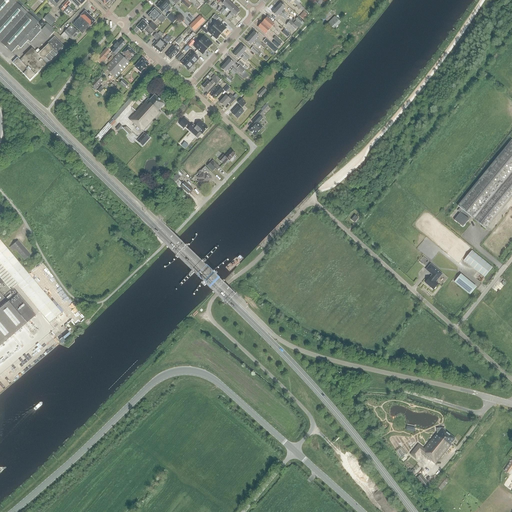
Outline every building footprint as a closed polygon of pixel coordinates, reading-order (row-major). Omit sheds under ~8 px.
[(0,0),(0,41),(12,52),(18,45),(21,48),(28,40),(30,42),(40,31),(39,29),(40,28),(37,24),(38,22),(28,13),(29,11),(22,5),(21,7),(13,0),(0,0)] [(67,0),(62,6),(59,8),(62,11),(70,3),(67,0)] [(170,4),(165,0),(162,0),(156,6),(162,12),(170,4)] [(192,5),(186,0),(181,0),(181,1),(188,9),(192,5)] [(187,0),(197,9),(204,1),(203,0),(187,0)] [(227,8),(231,3),(227,0),(226,0),(222,4),(224,6),(222,8),(223,9),(225,10),(227,8)] [(236,8),(231,3),(227,8),(225,10),(227,12),(229,10),(231,12),(236,8)] [(287,18),(289,16),(285,13),(286,12),(284,10),(285,8),(280,4),(277,8),(281,13),(283,14),(287,18)] [(166,19),(162,15),(156,9),(155,9),(154,8),(148,16),(154,22),(157,19),(162,24),(166,19)] [(236,8),(231,12),(229,14),(231,16),(232,17),(234,15),(236,16),(240,12),(236,8)] [(285,20),(287,18),(283,14),(281,13),(277,8),(273,13),(277,17),(279,15),(281,17),(282,16),(285,20)] [(81,16),(73,25),(83,34),(91,26),(95,21),(85,11),(81,16)] [(51,26),(56,20),(48,13),(43,19),(51,26)] [(300,17),(305,21),(309,17),(304,13),(300,17)] [(167,17),(173,23),(176,20),(170,14),(167,17)] [(334,30),(341,22),(334,16),(327,23),(334,30)] [(296,20),(293,23),(299,28),(301,25),(300,24),(303,21),(299,17),(296,20)] [(267,18),(262,23),(270,30),(274,25),(267,18)] [(196,19),(189,26),(194,31),(201,24),(196,19)] [(143,20),(136,27),(141,32),(143,30),(150,36),(153,33),(154,31),(148,25),(143,20)] [(213,26),(221,34),(226,28),(221,23),(218,21),(213,26)] [(297,27),(290,21),(286,25),(293,32),(297,27)] [(151,23),(148,25),(154,31),(157,28),(151,23)] [(265,34),(270,30),(262,23),(258,27),(265,34)] [(55,31),(48,24),(42,29),(50,37),(55,31)] [(73,40),(79,33),(71,25),(64,32),(73,40)] [(213,26),(208,32),(216,39),(221,34),(213,26)] [(254,32),(250,37),(261,46),(262,44),(259,41),(259,40),(257,38),(259,36),(254,32)] [(160,38),(156,42),(153,46),(160,53),(172,39),(167,36),(163,41),(163,40),(160,38)] [(204,36),(199,42),(208,49),(213,44),(204,36)] [(273,39),(275,40),(280,45),(282,43),(275,36),(273,39)] [(20,60),(17,57),(13,62),(27,76),(31,80),(35,76),(58,54),(65,46),(55,37),(48,43),(49,44),(37,54),(32,48),(20,60)] [(254,45),(255,45),(259,48),(261,46),(250,37),(246,41),(251,46),(253,43),(254,45)] [(266,39),(263,42),(275,53),(278,49),(266,39)] [(119,44),(118,43),(114,47),(115,48),(110,54),(113,57),(126,44),(122,41),(119,44)] [(208,49),(199,42),(194,47),(203,55),(208,49)] [(174,46),(169,51),(170,51),(166,56),(170,60),(174,55),(175,56),(180,50),(180,48),(178,47),(176,46),(175,47),(174,46)] [(242,46),(237,50),(242,55),(244,57),(246,55),(244,53),(246,50),(242,46)] [(129,63),(128,62),(136,53),(129,47),(123,53),(126,56),(124,58),(119,53),(105,68),(116,78),(129,63)] [(253,47),(251,49),(259,57),(262,54),(253,47)] [(111,52),(107,48),(95,59),(100,64),(104,60),(105,61),(108,58),(107,56),(111,52)] [(244,57),(242,55),(237,50),(233,55),(238,59),(240,57),(242,59),(243,58),(244,57)] [(185,57),(194,64),(199,59),(190,51),(185,57)] [(194,64),(185,57),(180,63),(189,70),(194,64)] [(144,68),(145,69),(149,64),(142,59),(135,67),(140,72),(144,68)] [(229,60),(225,64),(226,65),(236,74),(237,72),(231,67),(234,64),(229,60)] [(236,74),(226,65),(225,64),(221,68),(226,73),(228,70),(234,76),(236,74)] [(105,81),(100,76),(99,76),(91,84),(96,89),(105,81)] [(217,76),(216,76),(213,80),(210,83),(208,81),(203,86),(207,91),(213,85),(212,85),(215,83),(216,84),(221,80),(217,76)] [(120,83),(125,88),(128,85),(123,80),(120,83)] [(217,98),(224,91),(221,88),(219,86),(217,88),(216,87),(211,93),(212,94),(210,96),(214,99),(216,97),(217,98)] [(261,97),(267,91),(264,88),(258,94),(261,97)] [(145,103),(145,102),(129,119),(143,132),(161,112),(159,110),(164,104),(155,95),(150,100),(149,99),(145,103)] [(225,107),(228,103),(230,105),(236,99),(231,95),(228,98),(226,96),(220,103),(225,107)] [(240,105),(232,114),(238,118),(244,112),(241,109),(246,104),(242,99),(238,103),(240,105)] [(263,111),(268,105),(265,102),(260,108),(263,111)] [(263,118),(259,115),(252,122),(255,124),(249,130),(255,136),(261,130),(259,128),(261,125),(258,123),(263,118)] [(185,118),(179,124),(184,129),(189,122),(185,118)] [(202,134),(202,135),(208,128),(201,122),(196,127),(193,124),(188,130),(193,134),(198,138),(202,134)] [(142,146),(150,138),(144,133),(137,141),(142,146)] [(458,206),(463,210),(454,220),(463,227),(471,217),(486,229),(511,196),(511,140),(458,206)] [(229,161),(232,158),(231,158),(235,154),(232,151),(229,153),(225,157),(224,155),(219,160),(224,164),(228,160),(229,161)] [(201,172),(203,174),(200,176),(200,177),(199,177),(199,178),(199,179),(200,180),(199,182),(204,186),(205,186),(207,184),(207,183),(211,179),(207,175),(210,172),(206,167),(201,172)] [(170,181),(186,196),(188,194),(187,193),(180,187),(176,183),(172,179),(170,181)] [(191,188),(185,182),(180,187),(187,193),(191,188)] [(0,240),(0,264),(49,323),(61,313),(0,240)] [(15,250),(25,260),(30,255),(18,241),(9,248),(12,252),(15,250)] [(186,244),(175,256),(178,258),(189,247),(186,244)] [(464,260),(484,277),(492,268),(472,251),(464,260)] [(202,260),(191,271),(194,273),(204,262),(202,260)] [(435,282),(441,274),(430,264),(425,270),(432,275),(430,277),(429,277),(424,283),(432,290),(437,284),(435,282)] [(215,269),(201,283),(204,286),(218,272),(215,269)] [(456,281),(472,295),(479,286),(463,273),(456,281)] [(0,345),(25,324),(35,316),(17,294),(12,289),(10,286),(8,288),(0,278),(0,345)] [(0,393),(16,379),(13,375),(24,365),(19,359),(7,371),(8,372),(0,378),(0,393)] [(437,432),(437,433),(424,449),(418,444),(411,454),(416,459),(421,453),(431,461),(435,464),(452,444),(451,444),(455,439),(445,431),(445,429),(442,429),(441,428),(441,429),(437,429),(437,432)] [(414,448),(409,432),(392,437),(398,453),(414,448)] [(426,490),(432,485),(422,474),(416,478),(426,490)] [(436,485),(432,491),(437,495),(440,490),(441,491),(442,490),(449,481),(443,476),(436,485)]
